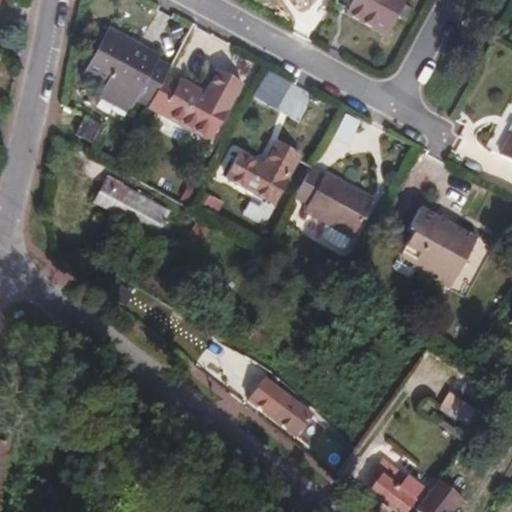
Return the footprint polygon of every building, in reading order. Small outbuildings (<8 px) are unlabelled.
[(404,0),(352,0),(345,14),(385,36),(404,0)] [(165,76),(170,65),(156,59),(156,60),(131,47),(134,41),(109,28),(88,66),(109,77),(103,87),(98,97),(127,112),(135,101),(148,108),(165,76)] [(156,60),(156,59),(158,54),(134,41),(131,47),(156,60)] [(81,76),(103,87),(109,77),(88,66),(81,76)] [(165,76),(148,108),(210,140),(230,104),(180,79),(177,83),(165,76)] [(104,126),(84,116),(75,134),(94,143),(104,126)] [(511,130),(499,154),(511,161),(511,130)] [(300,155),(275,141),(261,164),(239,152),(224,178),(273,204),(300,155)] [(372,198),(310,167),(295,196),(307,203),(303,212),(350,238),(372,198)] [(155,234),(166,215),(104,183),(94,202),(155,234)] [(476,236),(421,205),(407,230),(411,232),(397,257),(412,265),(411,269),(447,288),(476,236)] [(202,241),(185,231),(175,247),(214,270),(227,250),(205,238),(202,241)] [(172,308),(155,298),(149,307),(156,312),(155,314),(166,318),(172,308)] [(211,336),(184,316),(177,327),(205,347),(208,342),(211,336)] [(168,329),(162,325),(158,332),(163,336),(168,329)] [(211,336),(208,342),(218,350),(221,344),(212,336),(211,336)] [(244,357),(221,344),(218,350),(214,357),(236,369),(244,357)] [(309,414),(263,378),(246,400),(294,436),(309,414)] [(0,496),(10,442),(0,440),(0,496)] [(400,511),(420,486),(382,457),(373,469),(380,476),(369,490),(396,511),(400,511)] [(448,511),(459,498),(435,480),(413,509),(417,511),(448,511)]
